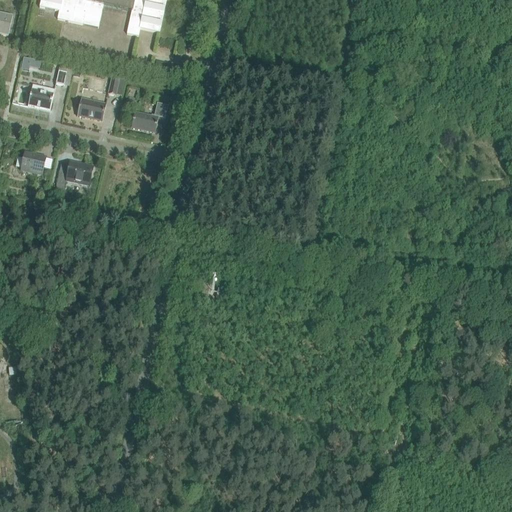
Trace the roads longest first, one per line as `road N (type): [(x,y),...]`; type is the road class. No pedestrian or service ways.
road 1 (residential): [(107,511),(190,166)]
road 2 (residential): [(0,123),(190,166)]
road 3 (residential): [(190,166),(227,0)]
